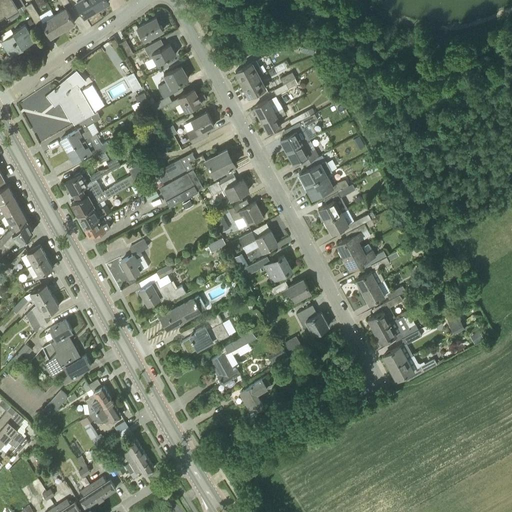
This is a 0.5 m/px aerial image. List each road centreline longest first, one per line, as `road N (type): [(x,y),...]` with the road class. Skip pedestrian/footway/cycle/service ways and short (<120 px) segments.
road 1 (residential): [(366,363),(174,0)]
road 2 (tertiary): [(194,463),(0,110)]
road 3 (tertiary): [(0,134),(185,468)]
road 4 (residential): [(0,98),(145,0)]
road 5 (track): [(326,55),(286,39),(235,37),(205,0)]
